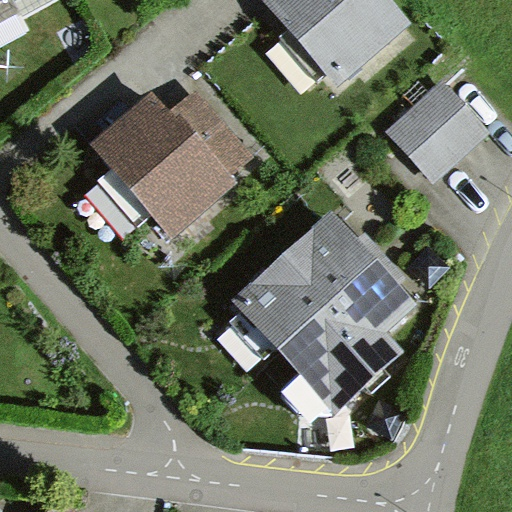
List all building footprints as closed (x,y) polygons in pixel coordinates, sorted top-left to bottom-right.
[(0,0),(0,23),(21,12),(14,0),(0,0)] [(413,21),(393,0),(263,0),(342,86),(413,21)] [(487,131),(442,82),(390,129),(436,178),(487,131)] [(175,105),(160,89),(93,146),(171,238),(238,181),(233,174),(254,155),(196,87),(175,105)] [(376,260),(333,212),(236,299),(245,310),(233,321),(264,356),(278,343),(281,346),(376,260)] [(419,306),(376,260),(281,346),(340,415),(408,351),(390,333),(419,306)] [(79,511),(74,501),(52,511),(79,511)]
